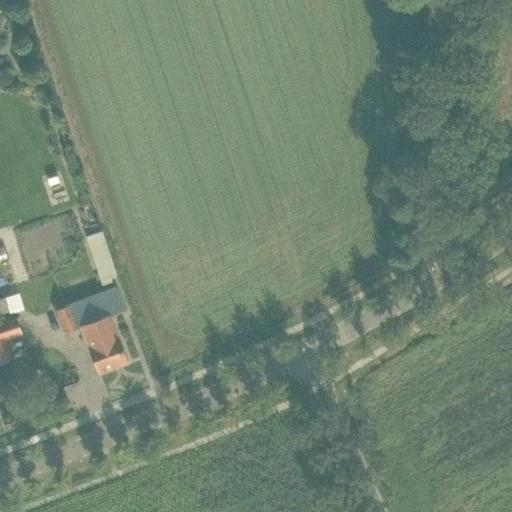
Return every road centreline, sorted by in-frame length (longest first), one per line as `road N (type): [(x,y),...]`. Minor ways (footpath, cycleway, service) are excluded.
road 1 (tertiary): [(0,488),(310,361)]
road 2 (unclassified): [(433,287),(424,219),(450,21)]
road 3 (unclassified): [(373,511),(310,361)]
road 4 (tertiary): [(310,361),(433,287)]
